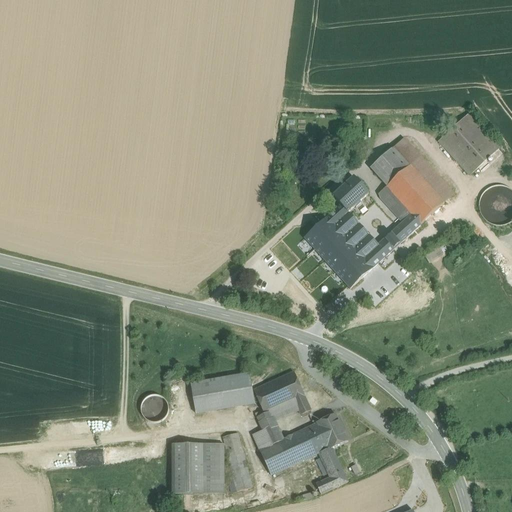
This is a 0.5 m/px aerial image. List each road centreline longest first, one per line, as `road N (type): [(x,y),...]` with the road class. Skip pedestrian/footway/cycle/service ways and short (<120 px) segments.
road 1 (secondary): [(404,398),(359,363),(306,339),(0,256)]
road 2 (track): [(201,428),(0,451)]
road 3 (secondary): [(467,511),(442,446),(404,398)]
